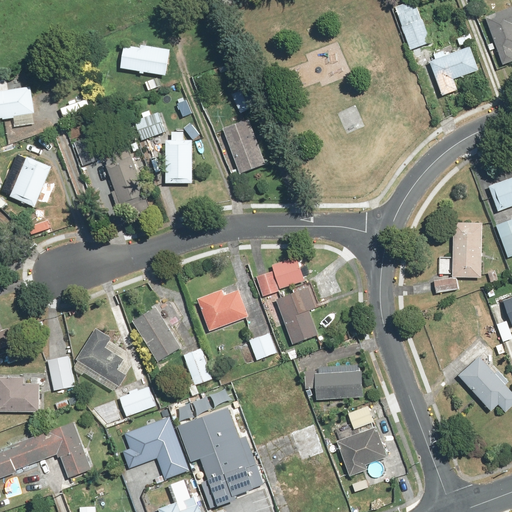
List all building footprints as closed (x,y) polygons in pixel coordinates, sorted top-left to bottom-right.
[(404,28),(413,52),(434,44),(425,20),(424,20),(417,1),(398,8),(405,28),(404,28)] [(511,9),(489,18),(507,66),(511,64),(511,9)] [(466,36),(460,39),(462,47),(469,44),(466,36)] [(128,46),(124,69),(143,72),(143,74),(148,75),(148,72),(171,76),(175,50),(144,45),(144,49),(128,46)] [(439,61),(432,63),(445,98),(462,92),(458,81),(482,71),(473,48),(448,57),(447,53),(437,56),(439,61)] [(232,64),(221,69),(223,73),(234,68),(232,64)] [(161,78),(148,83),(151,91),(164,86),(161,78)] [(253,86),(234,95),(244,114),(263,104),(253,86)] [(0,119),(6,119),(6,120),(18,118),(18,117),(39,114),(34,87),(0,92),(0,119)] [(162,111),(137,121),(145,141),(170,132),(162,111)] [(253,120),(227,129),(244,175),(269,165),(253,120)] [(77,144),(86,167),(106,159),(97,136),(77,144)] [(197,141),(168,141),(169,184),(198,184),(197,141)] [(111,166),(110,166),(119,191),(115,192),(121,209),(135,204),(140,217),(155,212),(150,198),(151,198),(135,156),(134,156),(131,148),(115,154),(117,158),(109,161),(111,166)] [(144,156),(138,158),(141,166),(147,163),(144,156)] [(30,157),(14,197),(39,208),(56,167),(30,157)] [(511,179),(492,187),(502,212),(511,208),(511,179)] [(289,204),(289,213),(308,214),(308,205),(289,204)] [(511,221),(499,226),(510,258),(511,257),(511,221)] [(486,223),(457,223),(456,277),(437,282),(440,294),(461,290),(459,278),(485,278),(486,223)] [(278,271),(259,277),(266,297),(284,291),(283,290),(309,281),(300,257),(276,265),(278,271)] [(497,271),(490,273),(493,283),(500,280),(497,271)] [(312,287),(279,300),(296,345),(322,335),(313,312),(320,309),(312,287)] [(226,290),(202,299),(214,332),(253,317),(242,290),(228,296),(226,290)] [(488,302),(482,305),(486,316),(493,313),(488,302)] [(159,307),(136,321),(161,362),(173,356),(185,347),(159,307)] [(0,324),(0,351),(17,345),(11,329),(3,332),(0,324)] [(100,329),(80,361),(81,362),(77,369),(86,375),(87,373),(117,391),(120,386),(123,388),(141,359),(113,341),(115,338),(100,329)] [(273,333),(252,341),(260,361),(280,353),(273,333)] [(469,369),(461,376),(495,412),(502,405),(510,413),(511,410),(511,387),(509,384),(511,382),(502,371),(499,374),(485,359),(491,352),(477,337),(472,342),(476,346),(461,360),(469,369)] [(204,349),(186,355),(198,387),(215,380),(204,349)] [(71,357),(50,362),(57,390),(78,386),(71,357)] [(367,366),(308,366),(308,388),(319,388),(319,399),(367,399),(367,366)] [(2,374),(1,411),(43,412),(44,375),(2,374)] [(130,413),(131,416),(160,407),(153,386),(122,396),(125,406),(120,407),(123,415),(130,413)] [(202,479),(212,506),(266,486),(247,433),(240,435),(230,405),(180,423),(193,459),(203,455),(210,476),(202,479)] [(372,407),(352,412),(357,429),(376,423),(372,407)] [(135,423),(137,429),(128,432),(134,449),(126,451),(132,469),(160,458),(168,479),(193,470),(173,416),(146,426),(144,420),(135,423)] [(0,450),(0,479),(38,466),(36,463),(63,453),(71,477),(94,469),(78,423),(0,450)] [(315,423),(293,432),(304,461),(327,452),(315,423)] [(381,428),(341,441),(352,475),(371,470),(369,464),(390,457),(381,428)] [(293,465),(279,470),(291,505),(338,488),(329,461),(296,473),(293,465)] [(159,511),(205,511),(199,493),(158,508),(159,511)]
